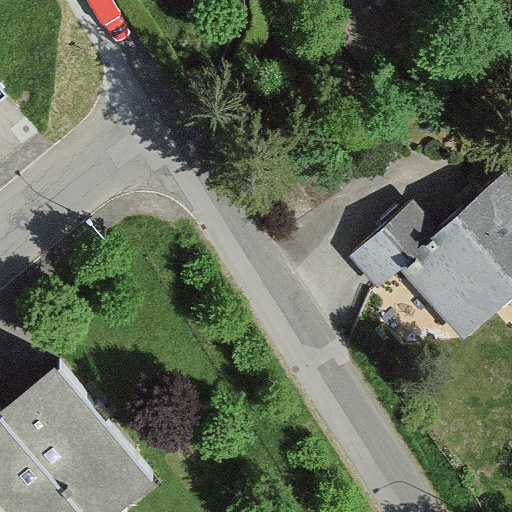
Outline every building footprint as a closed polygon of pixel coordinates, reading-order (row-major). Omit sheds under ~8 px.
[(377,0),(376,0),(331,37),(367,80),(412,43),(377,0)] [(303,145),(254,182),(286,225),(335,188),(303,145)] [(511,298),(511,164),(443,226),(418,198),(348,259),(379,294),(402,273),(464,342),(511,298)] [(151,468),(56,349),(3,392),(98,510),(151,468)] [(95,511),(98,510),(3,392),(0,394),(0,486),(20,511),(95,511)] [(20,511),(0,486),(0,511),(20,511)]
